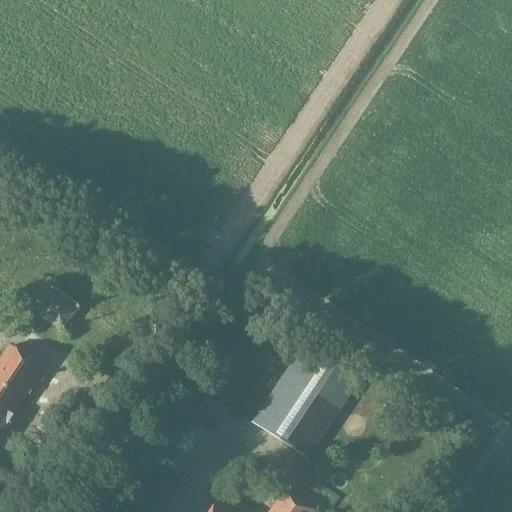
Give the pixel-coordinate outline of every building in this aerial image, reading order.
[(62,333),(80,308),(54,289),(36,316),(62,333)] [(307,461),(361,381),(306,344),(252,424),(307,461)] [(9,348),(0,360),(0,432),(42,370),(9,348)] [(83,442),(120,388),(97,372),(60,426),(83,442)] [(185,457),(156,465),(161,481),(190,473),(185,457)] [(167,480),(170,493),(185,489),(182,477),(167,480)] [(313,511),(314,511),(284,492),(270,511),(231,511),(217,502),(210,511),(313,511)]
